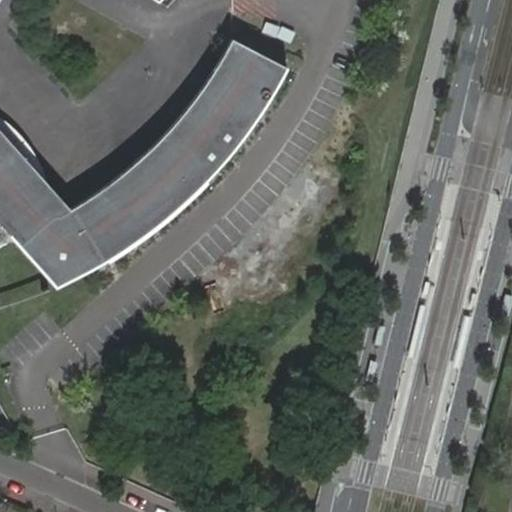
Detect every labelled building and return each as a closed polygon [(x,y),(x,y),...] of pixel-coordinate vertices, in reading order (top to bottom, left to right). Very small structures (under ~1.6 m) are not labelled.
[(155,0),(170,10),(179,0),(155,0)] [(0,254),(6,253),(5,249),(11,247),(33,273),(43,265),(46,269),(50,271),(54,274),(59,275),(64,276),(68,275),(73,275),(77,273),(82,270),(85,267),(94,276),(114,263),(132,250),(160,226),(185,203),(215,171),(209,166),(219,153),(225,158),(245,131),(239,127),(249,113),(255,117),(267,97),(285,66),(232,39),(226,50),(217,67),(210,77),(213,79),(208,86),(205,84),(186,109),(173,124),(146,152),(116,176),(89,195),(72,204),(73,207),(65,211),(57,212),(55,218),(35,217),(34,212),(22,212),(21,189),(14,187),(14,180),(13,173),(11,167),(8,160),(5,155),(0,149),(0,148),(0,254)] [(209,78),(205,84),(208,86),(213,79),(210,77),(209,78)] [(252,122),(255,117),(249,113),(239,127),(245,131),(246,130),(252,122)] [(0,148),(0,149),(5,155),(8,160),(11,167),(13,173),(14,180),(14,187),(21,189),(22,212),(34,212),(35,217),(55,218),(57,212),(65,211),(73,207),(72,204),(0,124),(0,148)] [(221,163),(225,158),(219,153),(209,166),(215,171),(216,169),(221,163)] [(90,279),(94,276),(85,267),(82,270),(77,273),(73,275),(68,275),(64,276),(59,275),(54,274),(50,271),(46,269),(43,265),(33,273),(57,302),(84,282),(90,279)]
